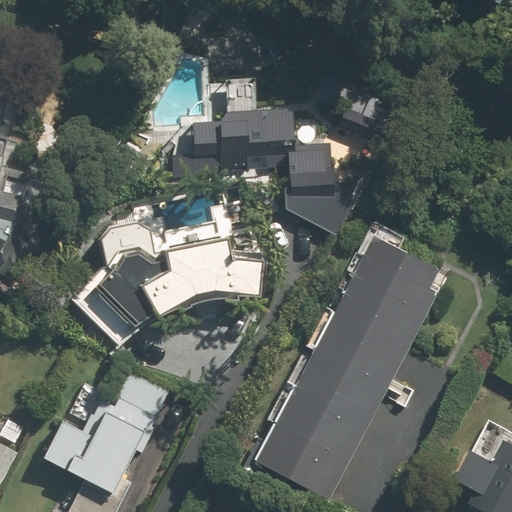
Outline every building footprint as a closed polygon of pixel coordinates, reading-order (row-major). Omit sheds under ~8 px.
[(169,143),(169,173),(218,172),(217,163),(281,161),(283,202),(336,229),(362,179),(333,178),(331,137),(294,138),(291,104),(227,107),(221,116),(188,117),(189,143),(169,143)] [(7,225),(7,223),(13,225),(22,175),(2,171),(8,141),(0,139),(0,248),(1,247),(2,246),(3,245),(4,244),(5,243),(6,242),(6,240),(7,239),(7,238),(8,236),(8,235),(8,233),(8,232),(8,230),(8,229),(8,227),(7,226),(7,225)] [(103,230),(106,260),(74,293),(122,338),(189,296),(211,291),(259,294),(259,256),(228,254),(225,232),(164,245),(153,244),(152,227),(138,217),(114,223),(103,230)] [(451,275),(370,233),(350,272),(358,276),(338,315),(331,311),(312,348),(319,352),(261,463),(333,501),(451,275)] [(144,433),(106,412),(92,437),(61,420),(42,456),(86,479),(68,511),(109,511),(132,470),(125,466),(144,433)] [(0,490),(23,453),(0,439),(0,490)] [(470,503),(485,511),(511,511),(511,443),(506,440),(493,462),(474,451),(457,481),(476,492),(470,503)]
